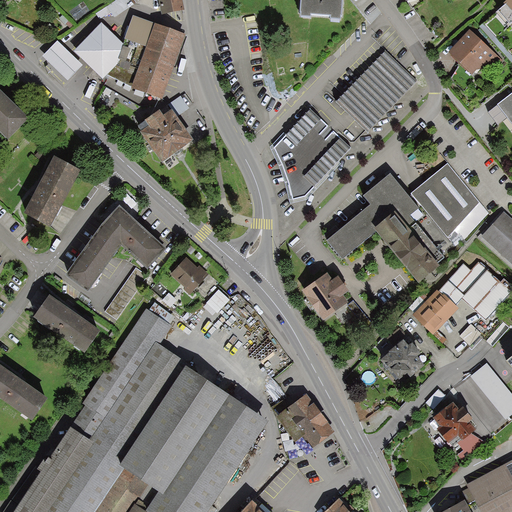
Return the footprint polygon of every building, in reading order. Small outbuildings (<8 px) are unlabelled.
[(157,0),(160,15),(184,11),(181,0),(157,0)] [(341,0),(301,0),(301,19),(312,20),(312,16),(330,17),(329,21),(340,22),(341,0)] [(511,0),(510,0),(505,5),(506,6),(484,25),(511,56),(511,0)] [(107,76),(132,87),(154,25),(133,18),(123,46),(119,62),(120,62),(107,76)] [(185,36),(154,25),(132,87),(131,90),(162,101),(185,36)] [(103,81),(107,76),(120,62),(119,62),(123,46),(102,26),(75,54),(103,81)] [(503,60),(469,31),(448,55),(472,76),(476,71),(486,69),(490,64),(496,64),(497,66),(503,60)] [(42,57),(67,82),(73,77),(83,67),(58,42),(47,53),(42,57)] [(418,82),(386,51),(337,102),(369,133),(418,82)] [(29,118),(0,90),(0,133),(8,141),(29,118)] [(511,95),(489,113),(498,125),(507,118),(511,124),(511,95)] [(161,109),(136,126),(161,163),(193,141),(172,110),(165,115),(161,109)] [(307,110),(284,136),(272,148),(277,160),(283,172),(286,182),(289,193),(291,201),(303,198),(312,187),(348,149),(338,139),(318,120),(307,110)] [(81,171),(55,157),(25,214),(51,228),(81,171)] [(485,209),(448,163),(411,194),(447,237),(454,230),(459,235),(460,233),(465,239),(489,213),(485,209)] [(419,209),(391,175),(364,196),(371,204),(327,240),(342,258),(376,230),(418,282),(437,266),(435,264),(444,257),(410,216),(419,209)] [(165,248),(119,205),(65,274),(88,291),(113,258),(126,260),(144,272),(165,248)] [(511,218),(505,211),(480,238),(511,267),(511,218)] [(199,269),(187,259),(172,275),(186,289),(184,291),(189,296),(209,275),(201,268),(199,269)] [(464,267),(439,294),(454,308),(462,300),(485,321),(511,292),(511,287),(505,281),(501,285),(480,265),(471,274),(464,267)] [(147,277),(135,269),(106,312),(118,320),(147,277)] [(328,272),(302,290),(322,319),(349,301),(344,294),(350,290),(339,275),(333,279),(328,272)] [(416,315),(432,299),(425,292),(409,308),(416,315)] [(413,318),(434,337),(458,311),(454,308),(439,294),(437,293),(432,299),(416,315),(413,318)] [(102,330),(50,295),(36,317),(87,351),(102,330)] [(352,301),(348,305),(366,328),(371,325),(352,301)] [(171,327),(176,320),(155,304),(149,311),(171,327)] [(210,511),(268,425),(178,364),(180,361),(159,346),(171,329),(147,312),(84,405),(86,406),(50,460),(46,458),(40,468),(37,466),(5,511),(210,511)] [(357,321),(353,316),(347,321),(351,326),(357,321)] [(481,333),(471,324),(460,336),(470,345),(481,333)] [(398,328),(386,338),(393,345),(404,336),(398,328)] [(409,347),(404,341),(381,360),(398,381),(408,373),(411,376),(424,365),(417,356),(420,353),(413,344),(409,347)] [(338,357),(334,348),(328,352),(332,360),(338,357)] [(47,397),(0,364),(0,396),(32,419),(47,397)] [(511,394),(487,364),(471,376),(507,419),(511,415),(511,394)] [(331,432),(304,397),(286,410),(280,402),(269,410),(293,442),(301,436),(310,448),(331,432)] [(460,414),(454,407),(435,421),(442,430),(439,432),(448,445),(451,442),(454,446),(458,443),(460,445),(473,435),(476,433),(470,426),(474,423),(464,411),(460,414)] [(473,435),(460,445),(464,451),(458,456),(464,463),(486,444),(473,435)] [(511,511),(511,463),(467,486),(479,511),(511,511)] [(263,511),(252,502),(242,511),(263,511)] [(348,511),(339,502),(328,511),(348,511)] [(468,511),(463,503),(448,511),(468,511)]
